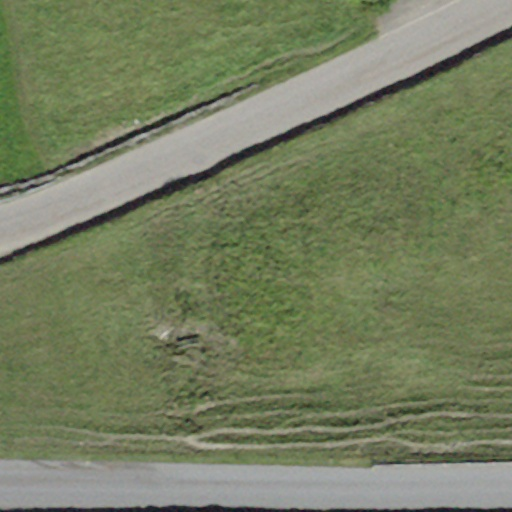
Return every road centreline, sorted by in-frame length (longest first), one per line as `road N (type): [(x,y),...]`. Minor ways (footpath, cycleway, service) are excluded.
road 1 (tertiary): [(0,237),(503,0)]
road 2 (tertiary): [(511,478),(0,488)]
